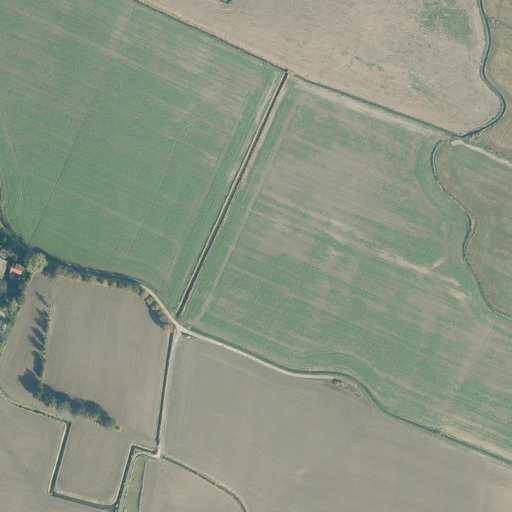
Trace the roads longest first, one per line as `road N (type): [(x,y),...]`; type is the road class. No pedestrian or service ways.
road 1 (track): [(118,511),(133,456),(158,457),(179,328),(294,376),(340,377),(382,414),(511,468)]
road 2 (unclassified): [(0,226),(46,261),(144,287),(179,328)]
